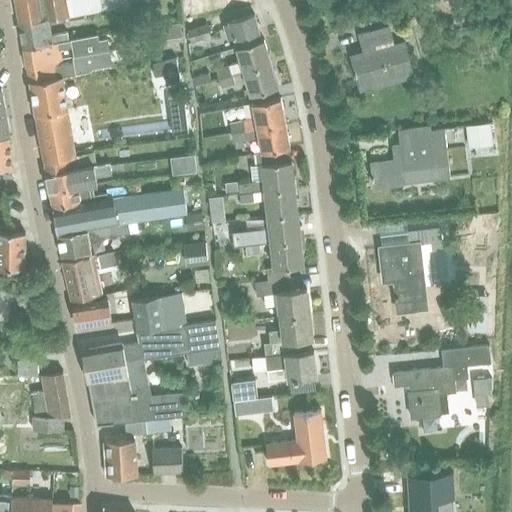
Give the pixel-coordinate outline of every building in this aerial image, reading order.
[(14,0),(19,21),(47,19),(48,18),(148,1),(148,0),(14,0)] [(236,45),(261,38),(253,13),(229,20),(229,22),(223,23),(228,38),(233,37),(236,45)] [(50,33),(47,19),(19,21),(23,46),(55,41),(68,39),(67,30),(50,33)] [(179,21),(159,24),(162,42),(182,39),(179,21)] [(208,24),(189,29),(192,42),(212,36),(208,24)] [(388,79),(413,73),(404,42),(375,49),(373,44),(392,39),(388,25),(359,33),(364,52),(351,56),(359,87),(361,86),(360,83),(387,75),(388,79)] [(55,41),(23,46),(26,64),(58,58),(73,55),(73,54),(94,51),(108,48),(106,37),(98,38),(97,33),(69,39),(68,39),(55,41)] [(236,45),(240,61),(214,69),(217,77),(231,73),(243,69),(270,62),(263,38),(261,38),(236,45)] [(94,51),(73,54),(73,55),(73,60),(76,73),(90,70),(92,67),(103,65),(111,64),(108,48),(94,51)] [(58,58),(26,64),(29,80),(61,75),(62,75),(76,73),(73,60),(58,62),(58,58)] [(175,59),(153,62),(155,74),(165,72),(166,82),(178,81),(175,59)] [(243,69),(246,79),(250,93),(277,85),(270,62),(243,69)] [(210,71),(194,76),(196,84),(212,79),(210,71)] [(231,73),(217,77),(220,88),(234,83),(231,73)] [(62,75),(61,75),(29,80),(34,109),(67,103),(62,75)] [(0,135),(9,136),(7,123),(0,87),(0,135)] [(183,94),(167,97),(170,116),(186,114),(183,94)] [(254,118),(243,120),(245,129),(256,127),(284,121),(279,97),(251,102),(254,118)] [(67,103),(34,109),(44,160),(75,154),(67,108),(68,108),(67,103)] [(230,132),(245,129),(243,120),(228,123),(230,132)] [(256,127),(245,129),(230,132),(232,142),(258,137),(261,151),(278,148),(289,146),(284,121),(256,127)] [(490,121),(465,124),(468,145),(493,142),(490,121)] [(435,177),(450,176),(443,128),(430,129),(430,124),(398,128),(400,143),(393,144),(395,158),(370,162),(373,185),(402,182),(401,176),(435,172),(435,177)] [(0,166),(12,167),(9,136),(0,135),(0,166)] [(252,182),(238,183),(239,191),(239,192),(263,189),(293,186),(290,159),(279,161),(278,148),(261,151),(253,153),(254,165),(260,164),(262,181),(252,182)] [(75,154),(44,160),(46,173),(75,167),(95,163),(93,152),(75,154)] [(194,153),(185,155),(187,172),(196,171),(194,153)] [(46,173),(49,192),(76,187),(93,184),(98,183),(96,175),(112,172),(110,161),(95,164),(95,163),(75,167),(46,173)] [(183,174),(176,175),(177,184),(184,183),(183,174)] [(140,180),(129,181),(131,194),(141,193),(140,180)] [(238,181),(226,183),(227,192),(239,191),(238,183),(238,181)] [(93,184),(76,187),(49,192),(52,207),(78,202),(107,197),(106,192),(94,194),(93,184)] [(296,212),(293,186),(263,189),(239,192),(240,201),(254,200),(264,199),(266,215),(296,212)] [(141,193),(131,194),(107,197),(78,202),(52,207),(57,233),(108,224),(129,221),(187,212),(184,187),(141,193)] [(224,211),(211,213),(212,221),(225,219),(224,211)] [(202,212),(187,214),(188,230),(204,228),(202,212)] [(268,226),(232,230),(234,245),(245,244),(259,243),(270,241),(299,237),(296,212),(266,215),(268,226)] [(472,219),(464,237),(482,246),(490,228),(472,219)] [(108,224),(57,233),(61,255),(91,248),(89,239),(130,232),(129,221),(108,224)] [(408,241),(379,245),(383,279),(395,278),(398,309),(427,305),(424,284),(433,283),(428,249),(442,247),(439,226),(407,230),(408,241)] [(0,231),(0,267),(25,268),(24,251),(24,232),(0,231)] [(299,237),(270,241),(273,267),(266,268),(267,279),(289,276),(288,265),(303,264),(299,237)] [(207,241),(186,243),(188,266),(209,264),(207,241)] [(259,243),(245,244),(247,253),(260,252),(259,243)] [(94,253),(63,259),(72,299),(77,298),(97,293),(102,292),(97,267),(118,263),(115,250),(114,250),(108,251),(94,254),(94,253)] [(289,276),(267,279),(254,281),(255,295),(263,294),(265,306),(278,304),(280,317),(309,313),(305,288),(291,290),(289,276)] [(40,281),(29,280),(26,313),(37,314),(40,281)] [(13,281),(12,292),(25,293),(26,283),(13,281)] [(181,291),(134,298),(134,306),(138,330),(172,325),(187,322),(181,291)] [(78,303),(74,304),(78,320),(79,327),(112,321),(110,310),(108,298),(98,300),(97,293),(77,298),(78,303)] [(268,330),(269,342),(263,343),(264,355),(273,354),(299,352),(297,339),(312,338),(309,313),(280,317),(281,328),(268,330)] [(470,330),(486,331),(486,315),(471,315),(470,330)] [(83,348),(89,380),(97,423),(125,420),(170,416),(189,414),(184,390),(152,394),(144,357),(189,350),(191,364),(219,359),(217,345),(220,344),(217,317),(187,322),(172,325),(138,330),(140,341),(123,344),(123,341),(83,348)] [(409,382),(413,415),(440,412),(438,392),(457,390),(455,377),(469,376),(467,363),(492,361),(489,342),(442,348),(444,364),(393,370),(395,384),(409,382)] [(313,350),(299,352),(273,354),(264,355),(266,369),(286,366),(287,379),(316,376),(313,350)] [(17,374),(37,374),(37,358),(17,358),(17,374)] [(43,385),(65,384),(63,371),(41,374),(43,385)] [(491,376),(473,378),(474,392),(492,390),(491,376)] [(255,379),(231,381),(233,399),(252,397),(257,396),(256,391),(255,379)] [(67,398),(65,384),(43,385),(44,388),(46,400),(67,398)] [(32,390),(35,414),(48,414),(46,400),(44,388),(32,390)] [(252,397),(233,399),(234,405),(235,412),(254,410),(252,397)] [(67,398),(46,400),(48,414),(70,414),(67,398)] [(296,438),(265,442),(268,464),(327,457),(321,408),(292,412),(296,438)] [(33,414),(33,429),(63,429),(63,414),(48,414),(35,414),(33,414)] [(171,429),(170,416),(125,420),(127,433),(171,429)] [(107,475),(138,473),(136,437),(105,440),(107,475)] [(182,446),(152,448),(154,472),(183,471),(182,446)] [(4,478),(12,478),(13,468),(4,467),(4,478)] [(13,468),(12,478),(12,482),(29,482),(30,468),(13,468)] [(453,472),(407,474),(409,511),(454,511),(454,497),(453,472)] [(79,486),(70,486),(70,496),(79,496),(79,486)] [(10,511),(11,495),(0,493),(0,511),(10,511)] [(52,497),(11,495),(10,511),(51,511),(52,501),(52,497)] [(52,501),(51,511),(80,511),(81,502),(52,501)]
